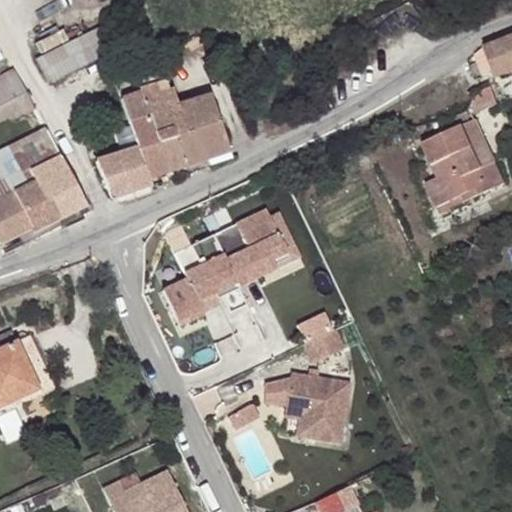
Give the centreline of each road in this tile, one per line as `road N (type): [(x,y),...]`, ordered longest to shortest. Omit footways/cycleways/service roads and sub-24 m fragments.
road 1 (unclassified): [(116,223),(343,115),(511,21)]
road 2 (residential): [(104,229),(231,511)]
road 3 (residential): [(116,223),(0,17)]
